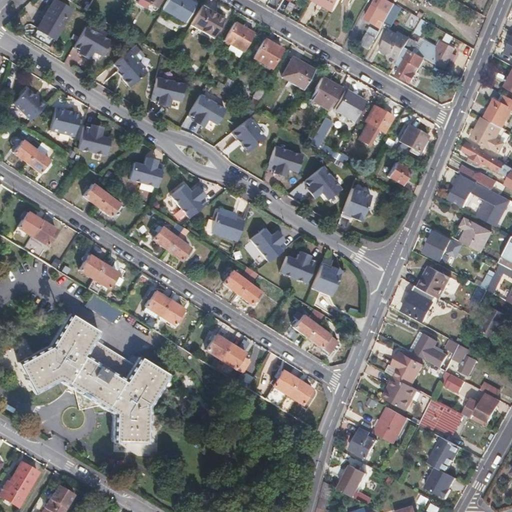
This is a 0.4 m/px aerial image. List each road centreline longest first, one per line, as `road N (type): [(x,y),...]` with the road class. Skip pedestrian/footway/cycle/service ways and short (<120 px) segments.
road 1 (residential): [(0,171),(344,387)]
road 2 (residential): [(236,0),(452,122)]
road 3 (residential): [(0,37),(166,141)]
road 4 (residential): [(0,428),(144,511)]
road 5 (tertiary): [(395,261),(452,122)]
road 6 (tertiary): [(452,122),(504,0)]
road 7 (tertiary): [(305,511),(344,387)]
road 8 (residential): [(348,244),(241,182)]
